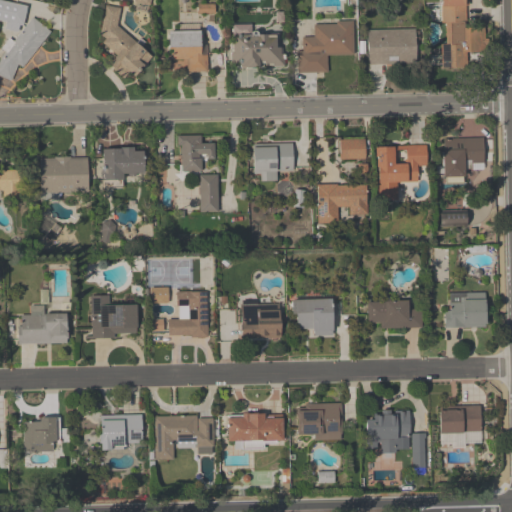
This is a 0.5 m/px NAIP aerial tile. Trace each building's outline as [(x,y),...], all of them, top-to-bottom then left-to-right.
[(0,0),(25,6),(21,25),(18,25),(16,31),(4,28),(5,22),(0,20),(0,0)] [(440,0),(463,0),(465,27),(483,26),(484,52),(465,53),(465,67),(441,68),(440,44),(444,44),(443,22),(440,22),(440,0)] [(119,8),(116,25),(151,55),(133,76),(127,71),(122,78),(106,63),(114,54),(100,41),(103,38),(99,34),(105,5),(119,8)] [(49,31),(21,67),(16,64),(10,80),(0,76),(0,55),(31,17),(49,31)] [(351,20),(352,55),(325,55),(325,72),(295,72),(295,51),(301,51),(301,37),(313,37),(313,25),(335,24),(336,21),(351,20)] [(413,29),(413,64),(366,64),(367,30),(413,29)] [(282,66),(271,66),(271,61),(257,61),(257,67),(238,67),(237,64),(229,64),(229,53),(232,53),(232,35),(266,34),(266,37),(274,37),(274,47),(281,47),(282,66)] [(206,54),(206,71),(186,71),(186,69),(162,70),(163,60),(167,60),(167,48),(199,47),(200,54),(206,54)] [(175,135),(200,135),(200,143),(212,143),(213,159),(200,159),(200,171),(180,171),(179,145),(176,145),(175,135)] [(442,138),(481,138),(482,169),(463,169),(463,176),(442,176),(442,138)] [(338,139),(363,139),(363,158),(339,160),(338,139)] [(252,144),(291,143),(291,170),(274,171),(275,180),(258,181),(258,173),(252,173),(252,144)] [(374,146),(424,145),(425,166),(416,166),(415,181),(395,182),(396,199),(376,199),(374,146)] [(101,149),(132,147),(132,151),(142,151),(143,173),(121,173),(121,179),(102,180),(101,149)] [(39,158),(86,157),(87,192),(39,193),(39,158)] [(0,169),(18,169),(18,196),(2,196),(1,190),(0,190),(0,169)] [(217,175),(199,175),(199,213),(217,213),(217,175)] [(316,184),(364,185),(364,214),(348,214),(347,206),(336,207),(336,222),(316,223),(316,184)] [(438,210),(465,209),(465,225),(438,225),(438,210)] [(113,225),(102,223),(99,241),(110,243),(113,225)] [(174,292),(205,292),(206,337),(189,337),(189,335),(167,335),(166,319),(178,319),(174,292)] [(483,292),(484,326),(443,328),(443,310),(448,309),(448,293),(483,292)] [(152,302),(162,302),(162,293),(152,293),(152,302)] [(135,304),(135,333),(112,333),(112,338),(90,338),(89,295),(108,295),(108,305),(135,304)] [(329,298),(331,335),(312,336),(312,328),(293,328),(292,300),(329,298)] [(419,310),(419,327),(378,328),(378,322),(367,321),(366,301),(406,300),(406,310),(419,310)] [(277,310),(278,337),(240,338),(239,304),(261,304),(277,304),(277,310)] [(65,313),(65,342),(17,343),(15,314),(65,313)] [(304,404),(339,403),(341,439),(312,440),(313,434),(296,434),(295,408),(304,408),(304,404)] [(437,406),(479,405),(481,445),(439,443),(437,406)] [(408,410),(408,449),(394,450),(394,452),(379,453),(379,440),(365,440),(364,419),(372,419),(372,415),(393,414),(393,410),(408,410)] [(240,413),(262,413),(262,418),(281,418),(281,440),(226,441),(225,418),(240,417),(240,413)] [(99,415),(140,414),(140,443),(122,443),(122,446),(109,446),(109,450),(99,450),(99,415)] [(152,416),(195,415),(195,418),(211,418),(212,446),(172,447),(172,459),(153,459),(152,416)] [(38,418),(54,417),(54,444),(52,444),(52,451),(22,451),(21,422),(38,422),(38,418)] [(425,473),(425,434),(412,434),(412,473),(425,473)]
